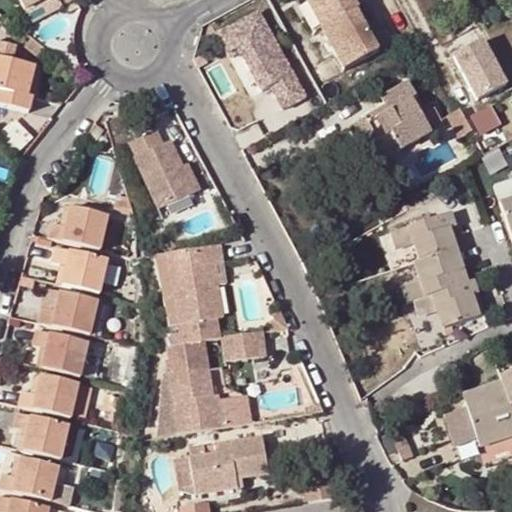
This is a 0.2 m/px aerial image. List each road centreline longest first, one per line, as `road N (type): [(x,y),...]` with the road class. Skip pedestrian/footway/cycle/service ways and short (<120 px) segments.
road 1 (residential): [(164,71),(285,286),(390,511)]
road 2 (residential): [(110,72),(34,180),(0,304)]
